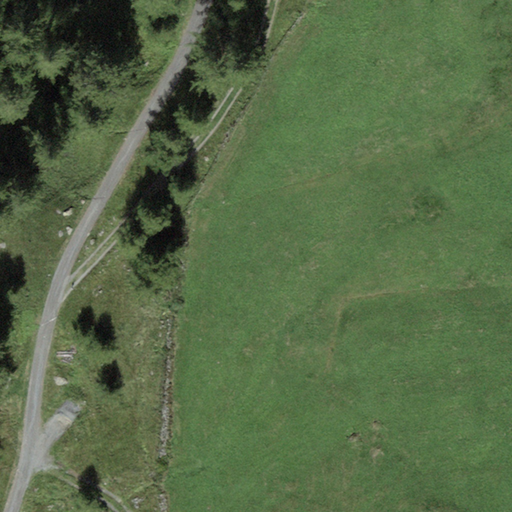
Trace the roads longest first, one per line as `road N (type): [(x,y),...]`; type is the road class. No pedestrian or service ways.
road 1 (track): [(61,285),(113,237),(240,81),(271,0)]
road 2 (track): [(61,285),(189,0)]
road 3 (track): [(6,511),(29,448),(43,337),(61,285)]
